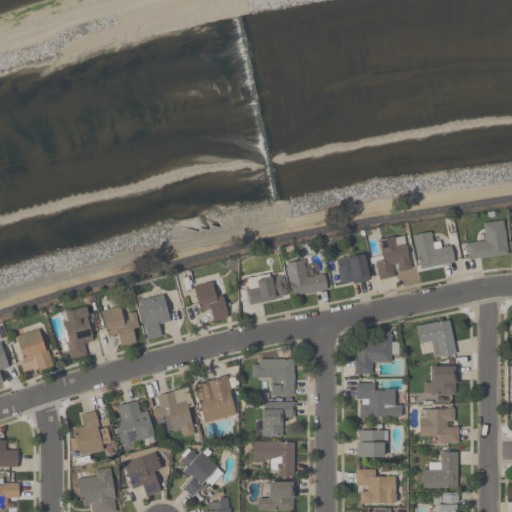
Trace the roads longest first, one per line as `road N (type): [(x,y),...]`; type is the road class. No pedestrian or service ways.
road 1 (residential): [(0,408),(208,347),(511,285)]
road 2 (residential): [(491,511),(489,287)]
road 3 (residential): [(326,511),(324,320)]
